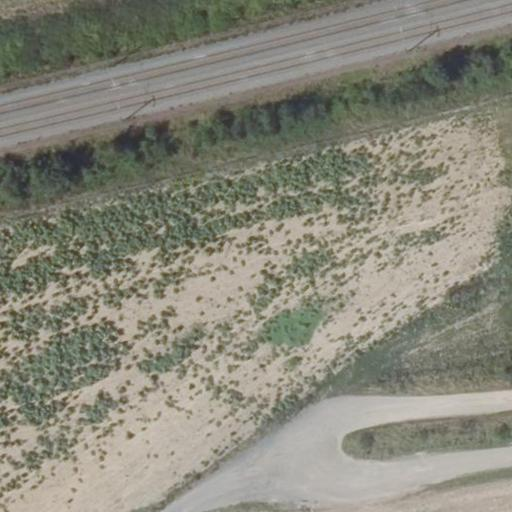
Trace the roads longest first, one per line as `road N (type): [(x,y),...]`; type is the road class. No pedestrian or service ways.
road 1 (track): [(511,397),(342,414),(166,511)]
road 2 (track): [(315,429),(343,475),(511,453)]
